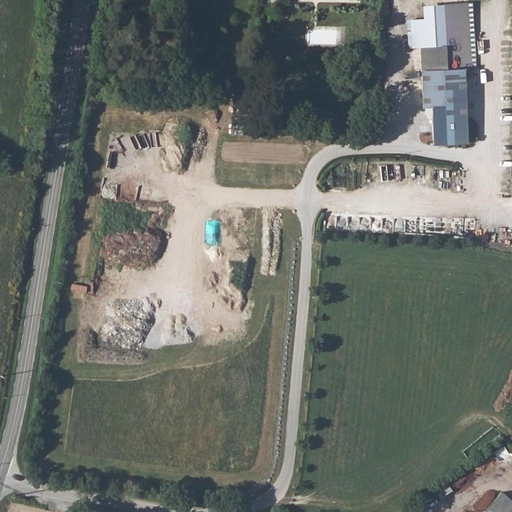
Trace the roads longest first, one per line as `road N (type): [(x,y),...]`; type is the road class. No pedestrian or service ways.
road 1 (secondary): [(81,0),(0,470)]
road 2 (track): [(497,0),(476,204),(308,201)]
road 3 (track): [(391,143),(398,18)]
